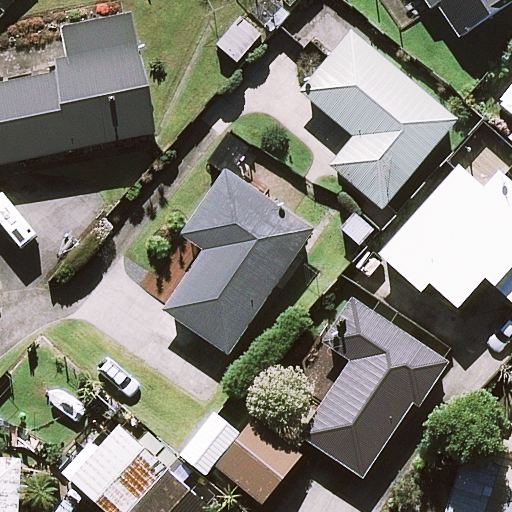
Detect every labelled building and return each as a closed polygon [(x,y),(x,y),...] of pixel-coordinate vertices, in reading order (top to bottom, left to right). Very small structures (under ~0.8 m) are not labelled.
[(509,0),(424,0),(453,41),(509,0)] [(61,29),(66,52),(54,54),(58,73),(0,84),(0,164),(153,134),(129,15),(61,29)] [(261,33),(241,15),(216,45),(237,62),(261,33)] [(454,120),(349,33),(300,92),(354,136),(329,166),(380,208),(454,120)] [(511,185),(471,149),(378,254),(418,290),(426,281),(456,307),(483,276),(511,302),(511,185)] [(312,230),(225,169),(179,233),(203,250),(162,309),(226,353),(312,230)] [(442,360),(354,297),(322,341),(352,362),(300,435),(358,476),(442,360)] [(174,457),(122,409),(63,473),(106,511),(209,511),(211,511),(164,467),(174,457)] [(299,456),(252,419),(214,466),(261,503),(299,456)] [(511,511),(511,445),(484,436),(471,432),(445,511),(511,511)] [(19,511),(24,456),(0,454),(0,511),(19,511)]
